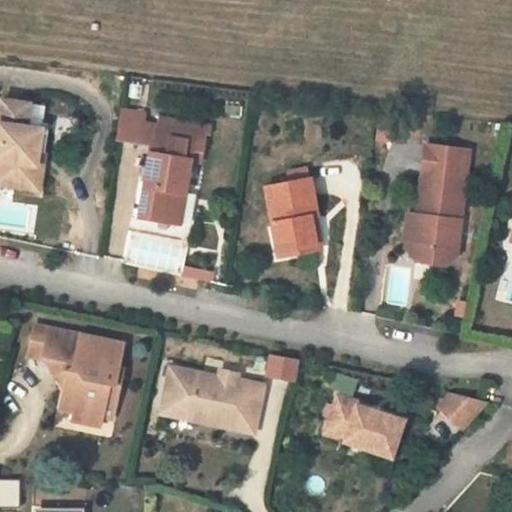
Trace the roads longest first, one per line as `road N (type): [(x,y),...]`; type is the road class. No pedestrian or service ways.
road 1 (residential): [(511,368),(405,364),(0,268)]
road 2 (unknown): [(260,389),(244,481),(255,511)]
